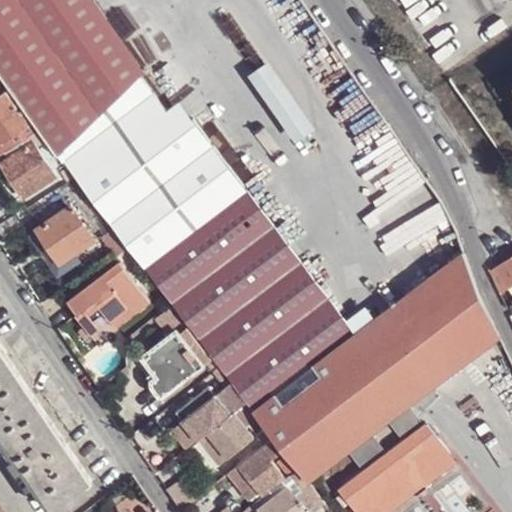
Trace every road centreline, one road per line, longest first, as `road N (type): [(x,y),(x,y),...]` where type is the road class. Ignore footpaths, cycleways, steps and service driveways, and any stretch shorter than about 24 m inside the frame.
road 1 (residential): [(325,0),(418,132),(511,338)]
road 2 (residential): [(0,264),(171,511)]
